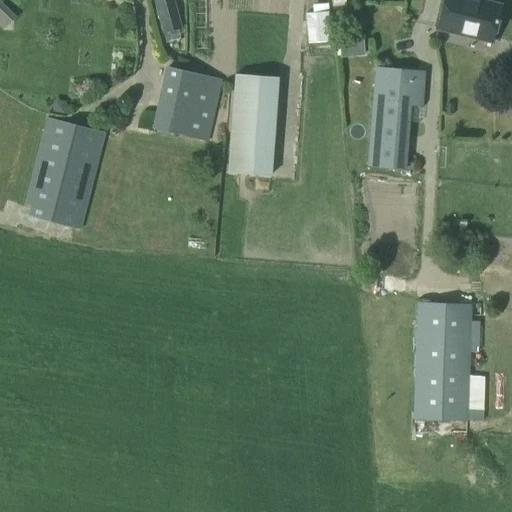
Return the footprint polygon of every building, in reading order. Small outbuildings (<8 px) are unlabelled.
[(181,29),(173,0),(152,0),(162,34),(181,29)] [(491,44),(495,26),(500,6),(473,0),(443,0),(436,31),(491,44)] [(0,3),(0,25),(2,27),(13,16),(0,3)] [(305,14),(308,44),(331,42),(328,12),(305,14)] [(353,53),(353,41),(340,42),(340,54),(353,53)] [(206,142),(220,80),(166,68),(152,130),(206,142)] [(426,73),(378,68),(368,166),(405,170),(411,105),(422,106),(426,73)] [(234,75),(227,174),(271,177),(278,78),(234,75)] [(26,214),(31,215),(69,225),(71,215),(81,218),(102,133),(43,117),(21,203),(29,205),(26,214)] [(482,409),(466,409),(468,352),(477,352),(478,323),(469,323),(469,304),(416,302),(412,420),(465,422),(482,422),(482,409)]
